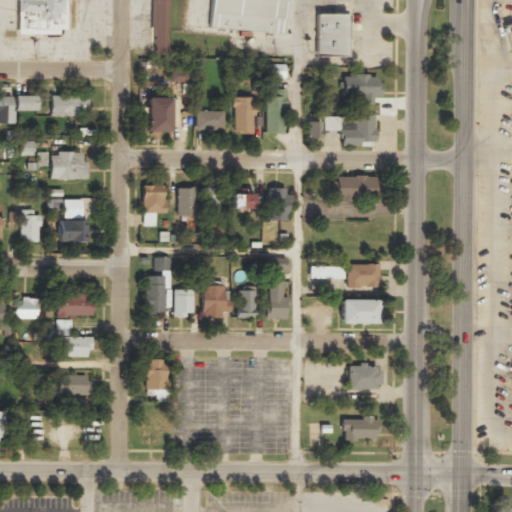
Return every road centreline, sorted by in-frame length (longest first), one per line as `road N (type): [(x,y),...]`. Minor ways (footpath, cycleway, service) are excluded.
road 1 (residential): [(511,474),(0,469)]
road 2 (secondary): [(462,511),(465,0)]
road 3 (secondary): [(418,0),(416,511)]
road 4 (residential): [(124,0),(121,470)]
road 5 (residential): [(466,161),(123,157)]
road 6 (residential): [(464,340),(121,342)]
road 7 (residential): [(124,69),(0,67)]
road 8 (residential): [(122,266),(0,266)]
